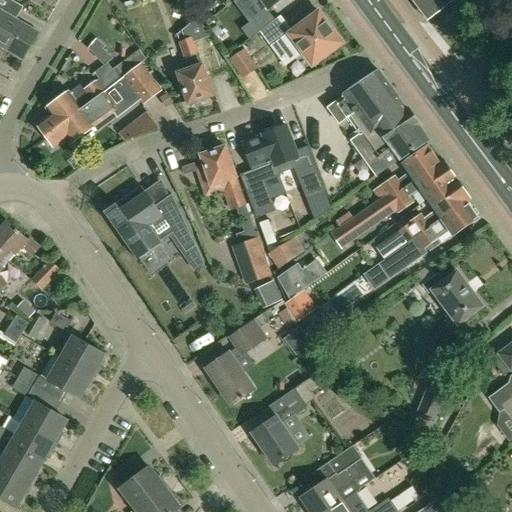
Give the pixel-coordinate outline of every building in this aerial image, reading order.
[(0,0),(0,48),(23,62),(40,32),(17,19),(24,7),(10,0),(0,0)] [(282,0),(235,0),(244,12),(256,2),(258,0),(259,0),(268,11),(282,0)] [(260,32),(272,22),(265,12),(242,29),(250,39),(256,35),(260,32)] [(285,67),(304,53),(313,65),(342,44),(319,13),(293,32),(281,16),(273,23),(272,22),(260,32),(285,67)] [(193,38),(196,46),(213,40),(198,19),(187,27),(177,35),(180,43),(193,38)] [(201,103),(202,100),(213,96),(196,46),(193,38),(180,43),(189,70),(178,74),(189,104),(191,103),(194,106),(201,103)] [(99,54),(103,49),(105,47),(97,39),(90,46),(99,54)] [(245,49),(229,60),(243,80),(258,69),(245,49)] [(99,80),(84,91),(81,86),(70,94),(82,110),(91,122),(94,127),(114,113),(118,118),(143,100),(146,104),(161,93),(142,66),(125,78),(118,68),(114,71),(108,64),(95,74),(99,80)] [(407,108),(406,109),(379,70),(344,95),(356,112),(348,118),(360,135),(351,141),(370,167),(393,151),(400,161),(429,140),(419,126),(420,126),(407,108)] [(37,125),(40,128),(39,131),(43,136),(45,136),(46,137),(82,110),(70,94),(69,93),(47,109),(51,115),(37,125)] [(91,122),(82,110),(46,137),(47,138),(46,140),(49,145),(52,145),(54,147),(67,138),(71,143),(82,136),(86,137),(94,132),(93,128),(94,127),(91,122)] [(161,130),(147,112),(118,134),(125,143),(161,130)] [(285,126),(263,134),(279,175),(294,169),(305,197),(324,190),(308,147),(295,152),(285,126)] [(261,131),(261,134),(240,142),(250,168),(238,173),(255,216),(274,209),(267,191),(263,180),(277,175),(276,172),(277,172),(261,131)] [(409,173),(398,180),(395,175),(373,192),(378,199),(385,194),(387,193),(390,197),(440,163),(434,155),(436,152),(432,147),(429,148),(428,146),(403,164),(409,173)] [(201,155),(212,186),(223,182),(228,197),(226,198),(230,211),(246,205),(225,147),(219,149),(216,147),(207,151),(206,154),(201,155)] [(443,160),(440,163),(390,197),(387,193),(385,194),(387,196),(333,234),(342,247),(403,205),(401,203),(421,189),(430,201),(458,181),(443,160)] [(369,253),(377,264),(416,236),(467,201),(470,199),(458,181),(430,201),(436,210),(416,225),(413,220),(400,230),(400,231),(369,253)] [(142,186),(104,212),(137,260),(162,243),(161,241),(173,233),(186,253),(196,246),(172,195),(156,206),(142,186)] [(416,236),(377,264),(367,271),(375,283),(450,230),(453,235),(478,218),(477,216),(479,213),(475,208),(472,209),(467,201),(416,236)] [(0,230),(0,252),(10,261),(22,247),(33,257),(40,248),(30,238),(28,240),(8,222),(0,230)] [(244,284),(271,275),(265,257),(255,229),(236,235),(239,244),(232,247),(244,284)] [(268,254),(278,269),(293,259),(283,244),(268,254)] [(190,253),(201,269),(213,262),(202,245),(190,253)] [(0,278),(0,272),(10,261),(0,252),(0,292),(7,285),(0,278)] [(50,260),(31,280),(42,291),(43,290),(52,280),(61,271),(50,260)] [(306,283),(294,267),(280,277),(292,293),(306,283)] [(457,271),(444,281),(438,273),(422,285),(429,294),(432,292),(449,314),(446,317),(457,332),(472,320),(470,317),(483,307),(473,294),(474,293),(467,284),(467,285),(457,271)] [(282,300),(273,281),(256,289),(265,308),(282,300)] [(306,316),(294,298),(285,304),(298,322),(306,316)] [(287,330),(297,323),(288,308),(278,314),(287,330)] [(72,322),(56,312),(50,323),(66,332),(72,322)] [(270,322),(264,313),(255,319),(262,328),(270,322)] [(16,343),(29,324),(17,315),(4,335),(16,343)] [(265,339),(254,322),(234,335),(241,345),(208,368),(233,404),(253,390),(233,361),(265,339)] [(105,355),(75,337),(62,359),(96,379),(102,369),(98,366),(105,355)] [(511,343),(498,354),(491,360),(504,376),(511,371),(511,370),(511,343)] [(0,375),(8,361),(0,356),(0,375)] [(90,390),(96,379),(62,359),(49,382),(79,400),(86,388),(90,390)] [(40,377),(16,363),(10,373),(18,378),(34,387),(40,377)] [(321,387),(314,377),(273,405),(280,415),(253,433),(274,465),(298,449),(282,424),(307,407),(305,405),(315,399),(312,394),(321,387)] [(28,397),(34,387),(18,378),(12,388),(26,396),(28,397)] [(511,388),(508,383),(488,398),(499,413),(504,410),(511,420),(511,388)] [(445,396),(428,389),(418,416),(435,423),(445,396)] [(23,425),(57,444),(64,434),(60,432),(67,420),(36,402),(23,425)] [(0,426),(0,440),(2,442),(11,447),(41,464),(48,453),(51,455),(57,444),(23,425),(17,436),(0,426)] [(301,499),(309,511),(327,511),(343,501),(343,500),(355,492),(376,478),(363,459),(353,446),(311,475),(319,486),(301,499)] [(11,447),(0,465),(0,469),(32,488),(38,478),(35,476),(41,464),(11,447)] [(122,488),(142,472),(134,462),(114,477),(122,488)] [(121,488),(136,509),(168,485),(160,475),(157,478),(149,467),(142,472),(122,488),(121,488)] [(26,499),(32,488),(0,469),(0,499),(16,509),(23,497),(26,499)] [(175,495),(168,485),(136,509),(138,511),(175,511),(180,508),(172,497),(175,495)] [(398,511),(399,511),(389,498),(368,511),(355,492),(343,500),(343,501),(327,511),(398,511)] [(448,500),(449,511),(459,511),(468,510),(466,496),(448,500)] [(446,511),(438,499),(419,511),(446,511)]
